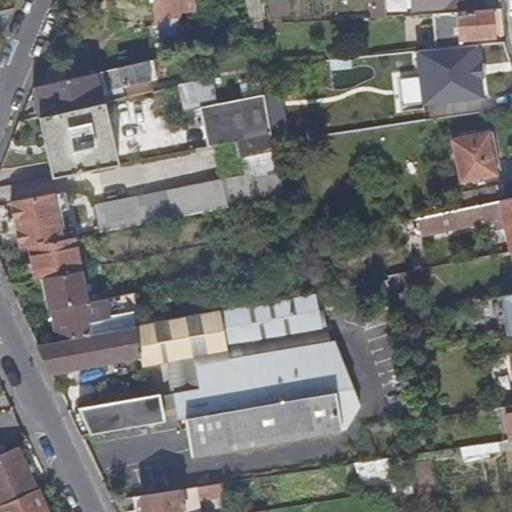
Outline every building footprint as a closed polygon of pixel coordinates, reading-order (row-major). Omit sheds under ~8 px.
[(193,9),(192,0),(153,0),(157,30),(179,25),(177,13),(193,9)] [(381,0),(370,0),(371,11),(382,10),(381,0)] [(471,6),(471,0),(411,0),(412,9),(471,6)] [(489,9),(429,13),(432,40),(457,38),(491,35),(489,9)] [(11,10),(0,11),(0,33),(2,33),(11,10)] [(262,37),(260,23),(249,25),(252,36),(253,38),(262,37)] [(457,38),(432,40),(433,49),(458,47),(457,38)] [(482,112),(474,59),(424,66),(432,120),(482,112)] [(45,115),(73,109),(97,103),(123,97),(120,87),(149,80),(145,62),(75,78),(33,88),(39,117),(45,115)] [(186,106),(204,103),(202,94),(218,92),(215,75),(182,80),(186,106)] [(149,80),(120,87),(123,97),(152,90),(149,80)] [(268,134),(262,95),(206,106),(214,145),(244,139),(268,134)] [(102,127),(97,103),(73,109),(45,115),(49,138),(102,127)] [(112,166),(102,127),(49,138),(59,176),(112,166)] [(487,133),(451,141),(460,183),(496,175),(487,133)] [(94,206),(99,232),(252,201),(283,195),(278,173),(270,144),(268,134),(244,139),(253,174),(94,206)] [(497,202),(494,185),(470,191),(473,206),(497,202)] [(60,240),(50,195),(10,204),(20,248),(29,246),(60,240)] [(511,248),(511,198),(497,202),(473,206),(424,217),(427,231),(455,223),(455,221),(481,215),(490,220),(495,219),(497,228),(503,227),(508,250),(510,249),(511,248)] [(79,270),(72,238),(60,240),(29,246),(35,279),(43,277),(79,270)] [(422,268),(403,273),(406,285),(424,282),(422,268)] [(85,302),(79,270),(43,277),(50,309),(51,309),(85,302)] [(403,273),(387,276),(389,289),(406,285),(403,273)] [(511,293),(494,297),(502,336),(511,333),(511,293)] [(318,328),(312,294),(138,326),(93,334),(57,341),(36,345),(49,373),(139,356),(141,366),(223,351),(223,346),(318,328)] [(85,302),(51,309),(57,341),(93,334),(138,326),(148,324),(147,313),(133,315),(128,294),(119,295),(85,302)] [(342,369),(332,341),(194,366),(198,389),(172,394),(177,419),(184,418),(226,411),(331,393),(350,389),(342,369)] [(338,431),(331,393),(226,411),(233,449),(338,431)] [(163,422),(158,395),(77,408),(89,434),(163,422)] [(233,449),(226,411),(184,418),(191,455),(233,449)] [(0,454),(0,505),(35,489),(17,447),(0,454)] [(223,497),(220,484),(139,496),(141,511),(182,511),(181,503),(223,497)] [(46,511),(35,489),(0,505),(0,511),(46,511)]
